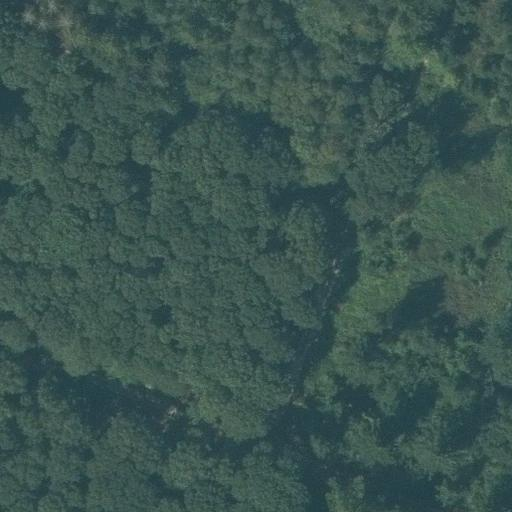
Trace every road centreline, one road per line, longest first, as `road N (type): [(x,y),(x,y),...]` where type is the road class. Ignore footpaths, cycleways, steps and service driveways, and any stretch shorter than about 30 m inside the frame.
road 1 (track): [(258,448),(336,277),(445,0)]
road 2 (track): [(0,346),(258,448)]
road 3 (track): [(258,448),(417,511)]
